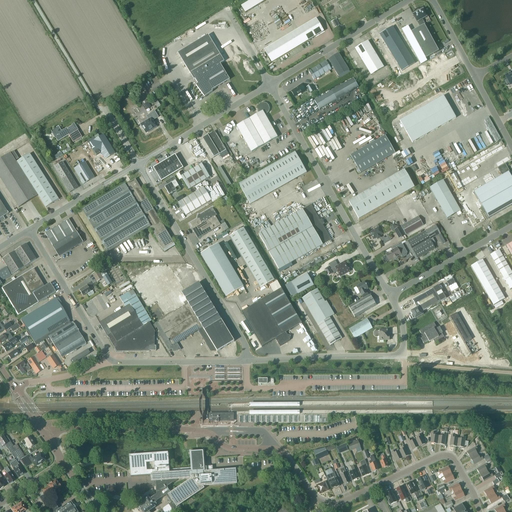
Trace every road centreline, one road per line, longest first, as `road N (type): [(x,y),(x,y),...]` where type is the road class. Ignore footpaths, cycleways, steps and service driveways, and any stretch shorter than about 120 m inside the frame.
road 1 (unclassified): [(389,295),(269,84)]
road 2 (unclassified): [(246,361),(243,341),(138,164)]
road 3 (unclassified): [(46,435),(62,428),(207,432)]
road 4 (tertiary): [(269,84),(408,0)]
road 5 (residential): [(479,511),(455,460),(445,455),(364,490)]
road 6 (unclassified): [(401,353),(246,361)]
road 7 (tertiary): [(138,164),(269,84)]
road 8 (unclassified): [(109,359),(29,228)]
road 9 (unclassified): [(511,225),(389,295)]
road 10 (unclassified): [(246,361),(109,359)]
road 11 (tertiary): [(29,228),(138,164)]
